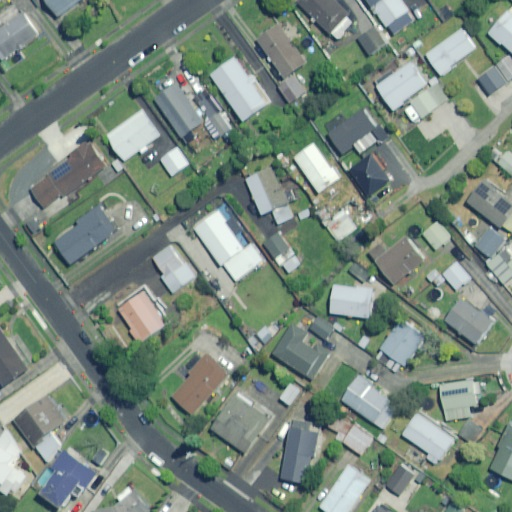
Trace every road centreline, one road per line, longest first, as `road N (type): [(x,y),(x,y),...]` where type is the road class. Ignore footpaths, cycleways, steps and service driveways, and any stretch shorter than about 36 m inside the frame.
road 1 (residential): [(248,511),(145,437),(0,235)]
road 2 (residential): [(0,142),(199,0)]
road 3 (unknown): [(511,368),(441,382),(385,381),(345,360)]
